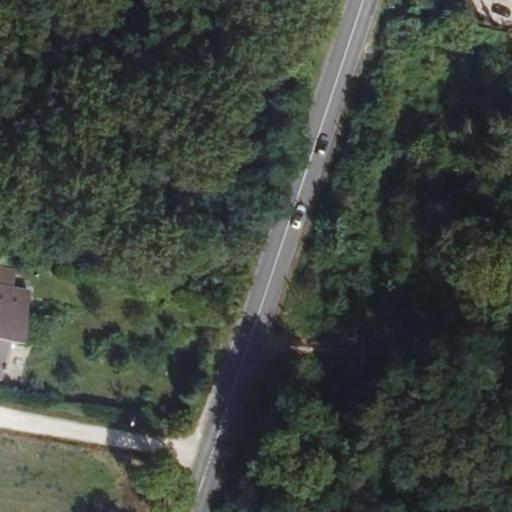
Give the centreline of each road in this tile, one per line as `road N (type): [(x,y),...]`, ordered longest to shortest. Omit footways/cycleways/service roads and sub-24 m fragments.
road 1 (secondary): [(366,0),(216,455)]
road 2 (unclassified): [(0,422),(216,455)]
